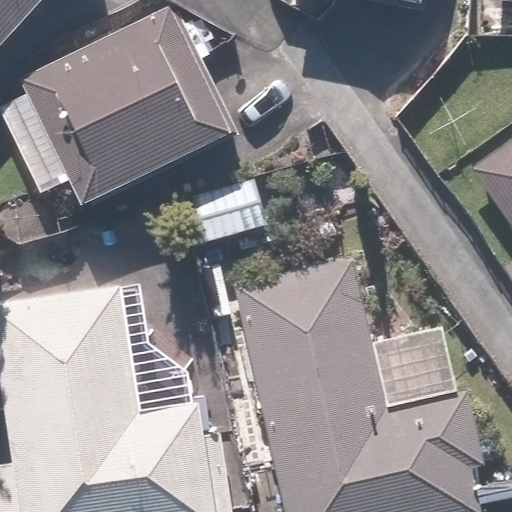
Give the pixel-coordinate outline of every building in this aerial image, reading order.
[(0,0),(0,56),(52,0),(0,0)] [(49,190),(88,170),(101,196),(250,120),(189,0),(174,0),(37,70),(43,83),(4,103),(49,190)] [(511,139),(478,165),(511,213),(511,139)] [(207,243),(276,219),(260,172),(190,196),(207,243)] [(361,254),(243,282),(297,511),(455,511),(488,504),(478,462),(498,458),(480,382),(467,385),(451,320),(380,337),(361,254)] [(154,273),(0,296),(0,310),(20,449),(0,451),(0,484),(4,511),(239,511),(222,390),(203,393),(198,360),(167,364),(154,273)]
